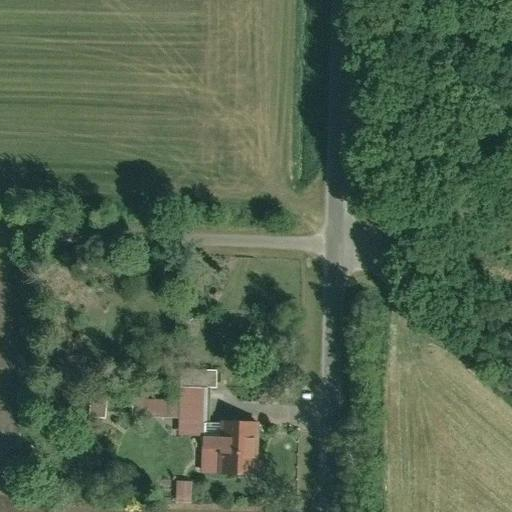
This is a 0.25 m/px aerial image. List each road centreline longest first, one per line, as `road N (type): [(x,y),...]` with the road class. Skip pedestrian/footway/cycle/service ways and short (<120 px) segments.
road 1 (unclassified): [(338,240),(0,231)]
road 2 (unclassified): [(331,511),(338,240)]
road 3 (unclassified): [(338,240),(344,0)]
road 4 (residential): [(511,385),(338,240)]
